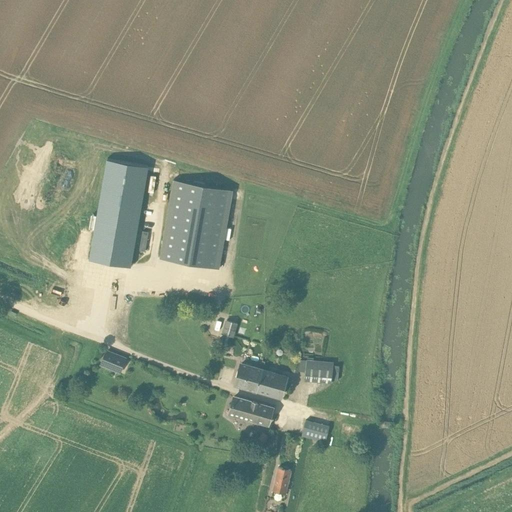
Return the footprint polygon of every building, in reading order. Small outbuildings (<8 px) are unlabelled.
[(130,266),(147,167),(107,159),(90,259),(130,266)] [(169,203),(160,254),(159,258),(220,268),(230,213),(233,191),(173,179),(169,203)] [(227,320),(223,333),(227,334),(229,335),(234,336),(238,323),(237,323),(227,320)] [(322,356),(324,348),(315,346),(313,355),(322,356)] [(291,372),(305,373),(305,380),(331,382),(332,380),(337,381),(338,365),(333,365),(334,362),(299,359),(299,352),(293,351),(291,372)] [(101,363),(120,370),(124,359),(106,352),(101,363)] [(235,384),(256,390),(263,369),(241,363),(235,384)] [(263,369),(256,390),(280,397),(286,376),(263,369)] [(234,396),(229,413),(268,424),(273,407),(234,396)] [(301,435),(318,440),(325,442),(329,426),(305,420),(301,435)] [(273,490),(285,493),(290,470),(278,467),(273,490)]
